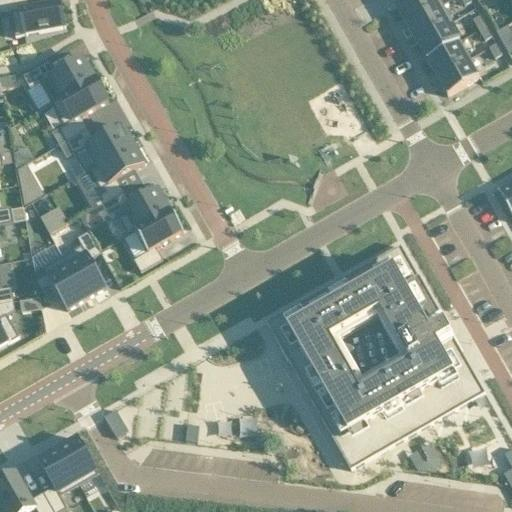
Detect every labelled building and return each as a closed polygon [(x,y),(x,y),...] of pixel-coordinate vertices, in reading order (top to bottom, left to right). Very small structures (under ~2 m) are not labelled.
[(10,0),(3,1),(0,1),(0,13),(1,17),(11,15),(16,40),(66,31),(61,5),(30,11),(27,0),(10,0)] [(411,0),(398,8),(408,26),(441,8),(435,0),(411,0)] [(451,26),(441,8),(408,26),(419,44),(451,26)] [(479,33),(486,29),(480,18),(473,22),(479,33)] [(427,62),(461,43),(451,26),(419,44),(428,61),(427,62)] [(486,29),(479,33),(485,43),(492,39),(486,29)] [(461,44),(461,43),(427,62),(438,80),(470,62),(460,45),(461,44)] [(497,47),(489,51),(496,61),(503,57),(497,47)] [(50,64),(24,79),(31,91),(41,85),(53,106),(52,106),(53,107),(97,82),(96,81),(95,82),(83,61),(57,76),(50,64)] [(480,80),(470,62),(438,80),(448,99),(480,80)] [(12,78),(0,80),(0,82),(1,86),(2,93),(14,91),(13,84),(12,78)] [(65,129),(53,136),(60,148),(88,132),(81,120),(109,104),(97,82),(53,107),(65,129)] [(88,132),(60,148),(67,161),(74,157),(85,176),(90,173),(134,148),(123,128),(95,144),(88,132)] [(134,148),(90,173),(101,192),(91,197),(99,210),(103,208),(125,195),(118,183),(146,167),(134,148)] [(27,168),(18,172),(20,180),(25,209),(45,198),(31,174),(27,168)] [(511,185),(498,193),(511,216),(511,185)] [(125,195),(103,208),(110,220),(116,216),(129,238),(172,213),(171,212),(170,213),(158,192),(132,207),(125,195)] [(0,228),(0,229),(0,228),(14,226),(11,210),(0,212),(0,228)] [(172,213),(129,238),(129,239),(136,235),(148,255),(135,263),(142,275),(163,263),(156,251),(184,235),(172,213)] [(83,248),(63,260),(88,302),(107,291),(91,263),(102,257),(89,235),(78,241),(83,248)] [(402,249),(268,326),(352,473),(486,397),(402,249)] [(48,278),(37,284),(50,306),(60,300),(68,313),(88,302),(63,260),(44,271),(48,278)] [(0,275),(0,307),(14,305),(11,291),(3,292),(0,275)] [(0,351),(20,340),(7,318),(16,313),(14,305),(0,307),(0,351)] [(193,329),(161,343),(171,365),(203,351),(193,329)] [(103,372),(115,397),(164,374),(153,349),(103,372)] [(78,440),(58,451),(80,489),(100,478),(78,440)] [(58,451),(39,462),(55,490),(44,496),(52,511),(67,511),(68,511),(61,500),(80,489),(58,451)] [(16,475),(0,484),(0,498),(7,511),(35,511),(36,511),(52,511),(44,496),(32,503),(16,475)]
